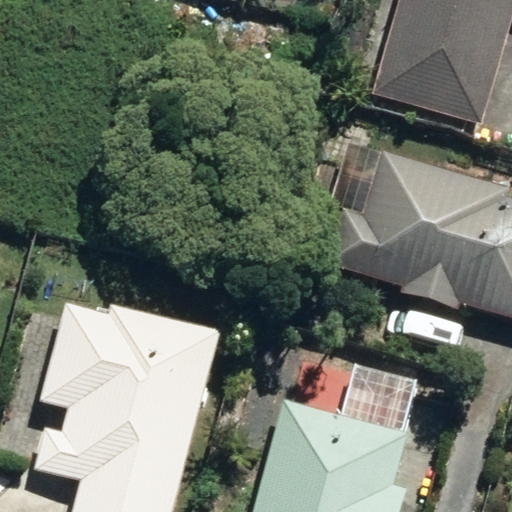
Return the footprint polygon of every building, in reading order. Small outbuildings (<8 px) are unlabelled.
[(511,0),(397,0),(369,104),(477,134),(508,19),(511,19),(511,0)] [(335,149),(358,156),(365,133),(342,126),(335,149)] [(453,314),(511,331),(511,214),(502,211),(504,202),(376,163),(358,225),(336,219),(320,273),(397,297),(394,303),(452,320),(453,314)] [(69,511),(168,511),(211,348),(104,321),(102,329),(59,318),(35,410),(63,418),(57,446),(38,441),(28,478),(75,489),(69,511)] [(250,511),(395,511),(399,499),(386,496),(400,446),(276,413),(250,511)]
